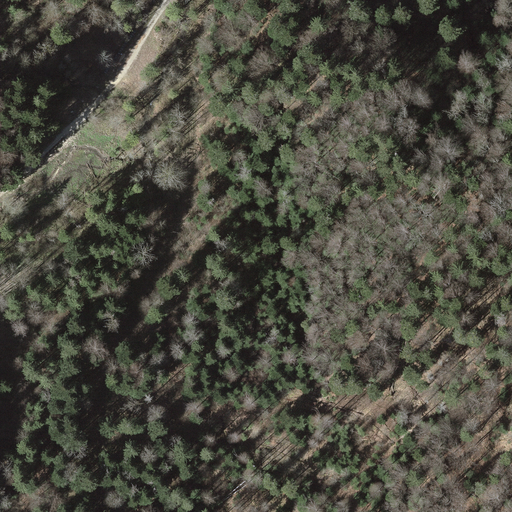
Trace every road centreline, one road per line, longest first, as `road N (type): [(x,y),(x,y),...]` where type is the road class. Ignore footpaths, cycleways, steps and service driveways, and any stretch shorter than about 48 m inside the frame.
road 1 (track): [(199,0),(185,223),(102,375),(97,511)]
road 2 (track): [(168,0),(105,90),(0,192)]
